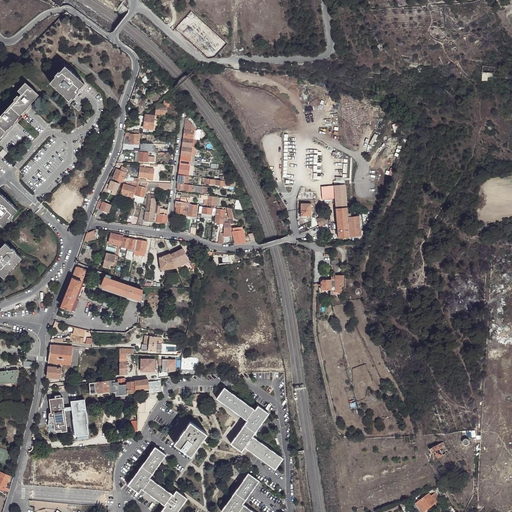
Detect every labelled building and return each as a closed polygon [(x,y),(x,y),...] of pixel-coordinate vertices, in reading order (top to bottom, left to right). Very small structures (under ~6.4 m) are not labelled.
[(72,98),(79,90),(85,84),(65,67),(60,73),(56,77),(50,84),(69,101),(72,98)] [(495,69),(491,69),(482,68),(482,82),(488,82),(488,78),(494,78),(494,79),(509,79),(509,75),(498,74),(497,74),(495,73),(495,69)] [(39,95),(25,83),(18,91),(21,94),(19,97),(15,101),(10,106),(20,115),(39,95)] [(156,105),(154,107),(155,109),(155,115),(167,117),(168,107),(169,102),(164,101),(163,106),(156,105)] [(20,115),(10,106),(0,117),(0,125),(6,131),(12,125),(15,122),(14,122),(20,115)] [(154,122),(155,117),(145,116),(143,129),(148,130),(152,130),(153,130),(154,122)] [(191,126),(186,119),(184,131),(190,131),(195,130),(193,128),(192,126),(191,126)] [(190,131),(184,131),(183,139),(193,140),(193,139),(194,132),(190,131)] [(134,134),(129,134),(128,137),(128,140),(128,143),(128,145),(139,145),(139,134),(137,134),(134,134)] [(193,140),(183,139),(182,148),(191,149),(193,141),(193,140)] [(191,149),(182,148),(181,157),(190,158),(191,149)] [(139,153),(138,162),(149,163),(150,159),(147,158),(148,153),(139,153)] [(190,162),(190,158),(181,157),(180,166),(189,167),(190,162)] [(189,167),(180,166),(179,175),(188,175),(189,167)] [(140,168),(139,177),(140,178),(148,178),(149,169),(142,168),(140,168)] [(115,170),(111,179),(117,181),(121,183),(122,183),(126,174),(125,173),(119,171),(115,170)] [(188,184),(189,177),(179,176),(177,185),(183,185),(183,184),(188,184)] [(109,186),(108,190),(111,191),(116,193),(119,185),(116,184),(110,182),(109,186)] [(133,198),(136,188),(123,185),(122,191),(121,192),(121,194),(128,196),(133,198)] [(334,186),(334,188),(335,202),(336,216),(337,224),(338,239),(360,236),(360,231),(360,230),(359,217),(358,216),(347,217),(344,185),(334,186)] [(144,194),(145,193),(146,189),(138,187),(136,196),(143,198),(144,194)] [(322,193),(322,202),(335,202),(334,188),(322,188),(322,193)] [(9,221),(13,217),(19,210),(0,193),(0,223),(3,227),(9,221)] [(142,204),(144,198),(143,198),(136,196),(134,201),(142,204)] [(156,206),(157,200),(155,200),(155,196),(150,196),(149,199),(148,210),(146,210),(145,222),(153,223),(154,214),(155,214),(156,206)] [(215,207),(216,198),(209,197),(208,200),(207,206),(215,207)] [(103,202),(100,210),(108,213),(111,205),(103,202)] [(311,204),(300,204),(300,216),(311,216),(311,204)] [(160,207),(156,206),(155,214),(154,223),(166,224),(168,211),(160,210),(160,207)] [(198,207),(190,206),(189,206),(189,210),(188,217),(196,218),(198,207)] [(220,219),(224,220),(225,216),(225,211),(217,210),(215,224),(219,224),(220,219)] [(325,216),(316,220),(319,226),(327,223),(325,216)] [(230,224),(230,223),(224,224),(224,225),(224,234),(224,236),(233,236),(232,231),(231,226),(231,225),(230,224)] [(232,231),(233,236),(235,244),(246,242),(243,230),(233,232),(232,231)] [(97,239),(94,231),(86,233),(83,242),(97,239)] [(118,246),(120,246),(122,238),(122,237),(111,234),(108,243),(118,246)] [(122,247),(127,248),(129,239),(125,238),(122,238),(120,246),(120,247),(122,247)] [(127,248),(134,250),(136,240),(133,240),(129,239),(127,248)] [(136,240),(134,250),(133,255),(144,257),(147,242),(136,240)] [(16,252),(11,248),(5,243),(0,248),(0,273),(1,274),(4,277),(22,258),(16,252)] [(161,271),(175,269),(189,261),(186,254),(182,249),(170,254),(159,258),(161,271)] [(195,258),(192,252),(186,254),(189,261),(191,265),(195,263),(193,258),(195,258)] [(113,266),(113,265),(115,256),(106,254),(103,265),(110,267),(110,265),(113,266)] [(76,267),(72,278),(81,282),(83,278),(86,270),(76,267)] [(83,278),(81,282),(76,296),(78,296),(79,294),(88,271),(87,267),(86,270),(83,278)] [(89,268),(87,267),(88,271),(102,276),(105,275),(91,269),(91,270),(89,269),(89,268)] [(110,277),(105,275),(105,276),(104,279),(102,283),(102,285),(102,287),(103,287),(141,300),(142,290),(110,279),(110,277)] [(330,292),(330,295),(335,295),(335,293),(341,293),(341,287),(344,287),(344,276),(336,276),(335,280),(331,280),(323,280),(321,282),(321,290),(330,290),(330,292)] [(72,278),(61,307),(70,311),(76,296),(81,282),(72,278)] [(76,296),(70,311),(72,312),(77,301),(78,296),(76,296)] [(55,321),(52,328),(60,332),(63,325),(55,321)] [(91,332),(90,332),(75,328),(73,334),(71,341),(83,344),(91,344),(91,332)] [(141,350),(155,351),(156,348),(159,348),(160,338),(144,336),(143,344),(142,344),(141,350)] [(50,345),(48,363),(57,364),(58,364),(70,365),(72,347),(50,345)] [(79,348),(72,347),(70,365),(76,365),(79,348)] [(119,354),(119,375),(127,374),(127,368),(127,365),(126,354),(119,354)] [(153,359),(140,359),(140,370),(153,370),(153,359)] [(169,359),(160,359),(160,362),(168,362),(169,368),(173,368),(173,359),(172,359),(169,359)] [(173,359),(173,368),(180,367),(181,359),(173,359)] [(366,363),(351,369),(355,383),(371,378),(366,363)] [(47,366),(46,377),(60,378),(61,368),(58,367),(56,367),(47,366)] [(17,370),(9,371),(6,371),(4,371),(0,371),(0,384),(11,383),(11,384),(18,383),(17,370)] [(114,379),(88,382),(89,394),(97,393),(97,397),(101,396),(101,397),(106,396),(110,396),(109,392),(115,391),(115,396),(127,394),(127,393),(129,393),(135,393),(135,390),(148,388),(148,382),(148,379),(134,381),(128,381),(126,379),(125,379),(124,378),(118,378),(118,379),(114,380),(114,379)] [(160,381),(148,382),(148,388),(148,392),(160,392),(160,381)] [(217,398),(235,412),(243,402),(224,388),(217,398)] [(62,397),(49,399),(51,413),(49,413),(48,423),(53,424),(54,430),(61,430),(61,431),(67,431),(62,397)] [(247,420),(244,425),(255,432),(268,413),(258,406),(255,410),(254,410),(254,409),(243,402),(235,412),(246,420),(247,420)] [(190,421),(174,443),(191,455),(206,433),(190,421)] [(244,448),(256,456),(263,445),(256,440),(252,437),(251,437),(255,432),(244,425),(231,443),(241,451),(244,447),(245,447),(244,448)] [(448,452),(443,442),(430,448),(432,453),(433,453),(434,455),(437,454),(438,457),(448,452)] [(263,445),(256,456),(274,469),(282,459),(263,445)] [(155,446),(141,465),(152,473),(166,455),(155,446)] [(152,473),(141,465),(127,484),(138,492),(141,488),(142,488),(142,489),(153,497),(161,486),(150,478),(149,478),(152,473)] [(0,489),(8,493),(10,489),(5,487),(10,476),(0,471),(0,489)] [(233,493),(244,500),(258,482),(247,474),(233,493)] [(161,486),(153,497),(164,505),(165,505),(162,510),(165,511),(176,511),(186,499),(176,491),(173,495),(171,495),(172,494),(161,486)] [(220,511),(252,511),(242,504),(242,505),(241,504),(244,500),(233,493),(220,511)] [(413,504),(418,511),(422,511),(440,500),(435,493),(431,496),(429,493),(413,504)]
